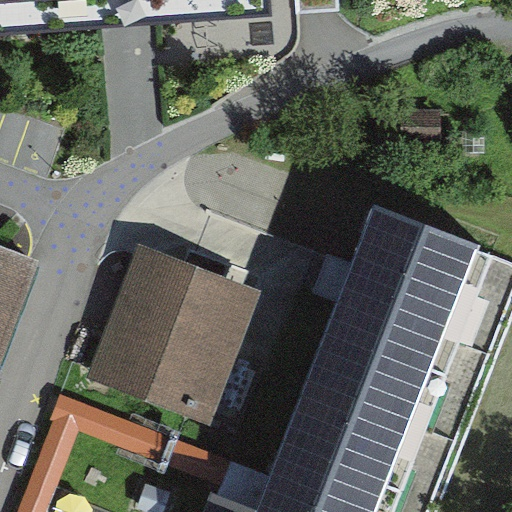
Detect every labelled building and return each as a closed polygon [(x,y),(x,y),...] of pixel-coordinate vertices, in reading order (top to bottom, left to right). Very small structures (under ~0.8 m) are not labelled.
[(0,0),(0,13),(236,0),(0,0)] [(452,114),(411,113),(410,145),(451,146),(452,114)] [(230,467),(212,511),(428,511),(511,300),(511,269),(377,216),(272,483),(230,467)] [(0,403),(51,271),(0,251),(0,403)] [(256,295),(140,255),(93,387),(209,427),(256,295)]
